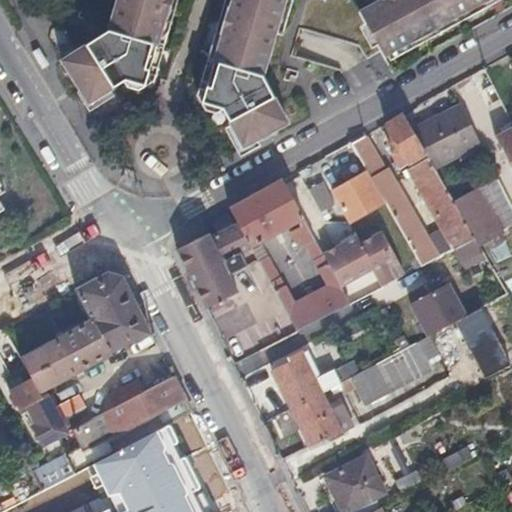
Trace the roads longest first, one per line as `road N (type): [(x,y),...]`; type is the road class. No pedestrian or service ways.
road 1 (residential): [(511,33),(135,234)]
road 2 (residential): [(269,511),(135,234)]
road 3 (residential): [(135,234),(88,180),(0,34)]
road 4 (unknown): [(236,442),(105,511)]
road 5 (residential): [(135,234),(73,251),(0,292)]
